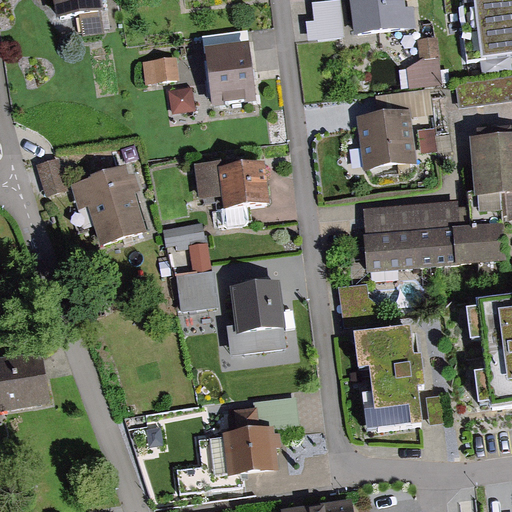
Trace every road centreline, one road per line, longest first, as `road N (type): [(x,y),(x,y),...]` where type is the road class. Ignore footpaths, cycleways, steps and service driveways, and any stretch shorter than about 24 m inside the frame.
road 1 (residential): [(281,0),(337,450),(349,464),(376,470),(511,465)]
road 2 (residential): [(16,181),(135,511)]
